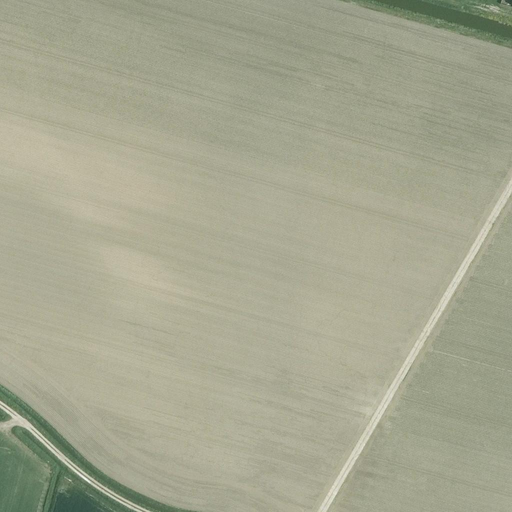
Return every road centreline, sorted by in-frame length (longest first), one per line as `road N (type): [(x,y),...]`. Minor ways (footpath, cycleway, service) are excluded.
road 1 (track): [(511,182),(321,511)]
road 2 (track): [(146,511),(102,489),(0,404)]
